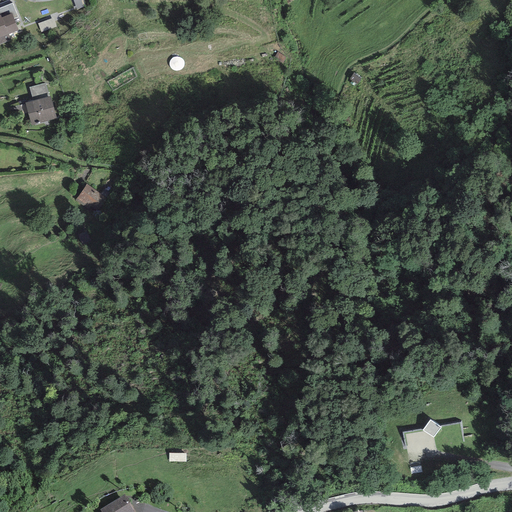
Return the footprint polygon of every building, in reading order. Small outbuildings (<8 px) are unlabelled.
[(0,8),(0,15),(1,18),(12,13),(14,19),(18,17),(12,3),(0,8)] [(0,15),(0,44),(10,41),(8,35),(18,31),(14,19),(12,13),(1,18),(0,15)] [(43,32),(58,26),(55,17),(40,23),(43,32)] [(29,87),(33,101),(49,97),(45,83),(29,87)] [(33,101),(25,103),(31,125),(56,118),(50,96),(49,97),(33,101)] [(86,184),(75,200),(93,212),(104,196),(86,184)] [(439,446),(437,424),(405,427),(408,449),(439,446)] [(135,511),(124,494),(100,510),(101,511),(135,511)]
